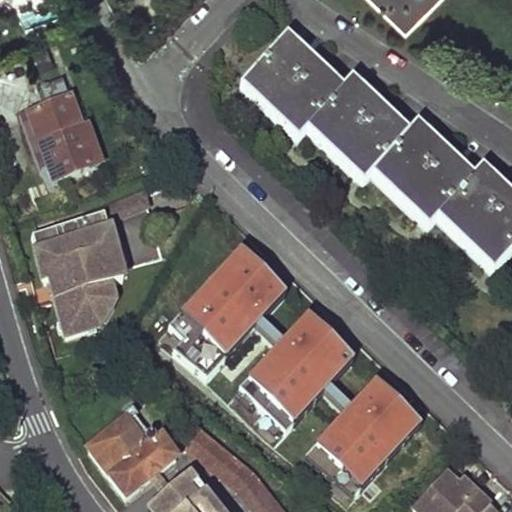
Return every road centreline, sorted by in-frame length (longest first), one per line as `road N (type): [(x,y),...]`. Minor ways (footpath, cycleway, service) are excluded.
road 1 (residential): [(511,462),(172,132),(141,86)]
road 2 (residential): [(296,0),(511,147)]
road 3 (unclassified): [(0,313),(48,454)]
road 4 (residential): [(141,86),(227,0)]
